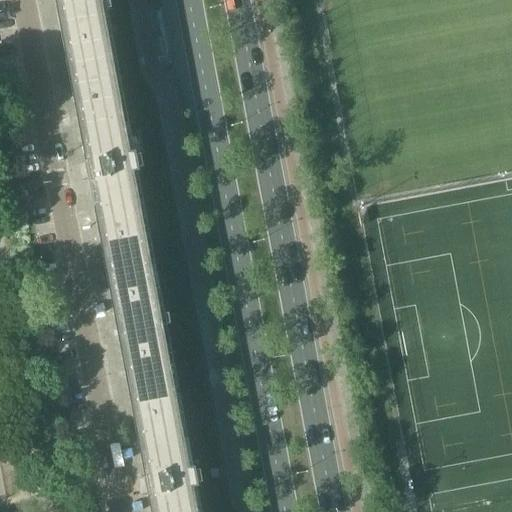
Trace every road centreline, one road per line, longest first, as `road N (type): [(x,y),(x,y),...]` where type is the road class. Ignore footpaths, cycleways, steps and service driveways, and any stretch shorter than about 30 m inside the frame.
road 1 (secondary): [(337,511),(236,0)]
road 2 (secondary): [(190,0),(287,511)]
road 3 (residential): [(26,0),(119,511)]
